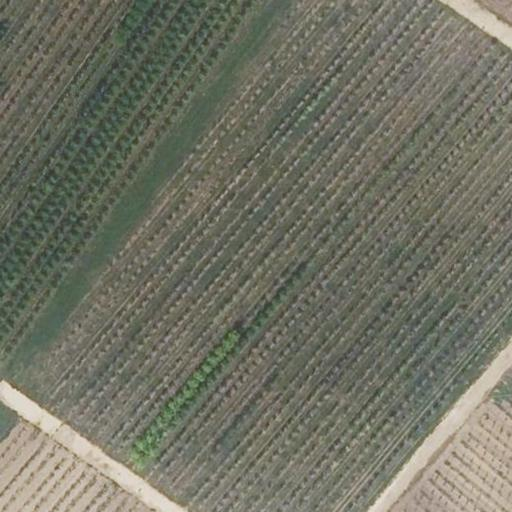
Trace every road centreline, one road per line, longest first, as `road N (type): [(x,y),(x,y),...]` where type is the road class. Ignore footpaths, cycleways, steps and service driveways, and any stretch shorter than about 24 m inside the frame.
road 1 (track): [(286,0),(0,389)]
road 2 (track): [(159,511),(0,390)]
